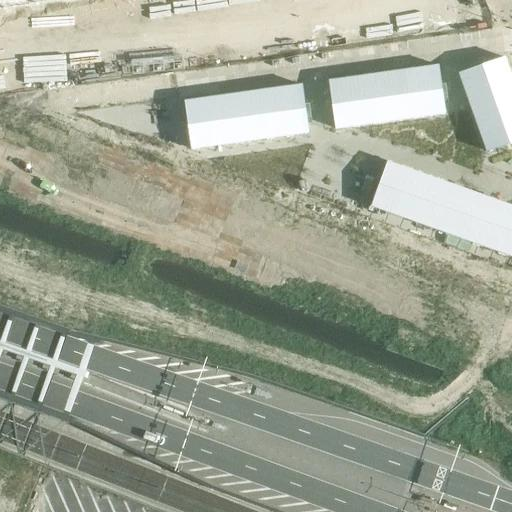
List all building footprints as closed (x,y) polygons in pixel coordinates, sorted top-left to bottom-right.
[(0,0),(3,16),(115,0),(0,0)] [(511,77),(505,58),(459,74),(487,153),(511,143),(511,77)] [(439,67),(330,83),(336,130),(445,115),(439,67)] [(302,87),(185,103),(192,151),(309,134),(302,87)] [(511,207),(388,162),(371,207),(511,258),(511,207)]
